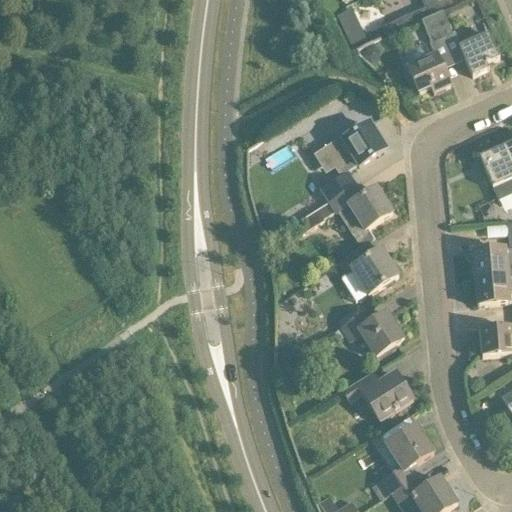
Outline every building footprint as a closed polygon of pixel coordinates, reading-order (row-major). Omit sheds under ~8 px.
[(428,10),(426,11),(384,30),(388,40),(422,26),(432,21),(433,21),(428,10)] [(356,11),(341,18),(355,49),(370,43),(356,11)] [(432,21),(442,42),(452,37),(443,16),(433,21),(432,21)] [(431,47),(442,42),(432,21),(422,26),(431,47)] [(459,52),(464,64),(472,82),(489,75),(486,70),(499,64),(488,39),(459,52)] [(450,92),(442,74),(437,61),(407,74),(419,100),(432,94),(434,99),(450,92)] [(369,129),(342,146),(340,143),(323,155),(340,181),(357,169),(359,172),(385,155),(369,129)] [(511,199),(511,169),(504,152),(479,163),(493,193),(499,205),(511,199)] [(328,207),(355,190),(348,179),(321,196),(328,207)] [(362,253),(374,245),(368,235),(392,219),(376,193),(362,202),(355,190),(328,207),(297,228),(298,230),(303,238),(324,225),(324,224),(334,217),(336,220),(340,218),(362,253)] [(289,248),(303,238),(298,230),(283,239),(289,248)] [(475,284),(511,280),(511,241),(508,242),(509,254),(472,257),(475,284)] [(374,245),(362,253),(343,265),(351,278),(342,284),(356,306),(367,299),(368,301),(398,282),(381,255),(380,255),(374,245)] [(511,280),(475,284),(477,311),(511,308),(511,280)] [(364,318),(347,329),(341,333),(350,348),(361,341),(375,363),(404,345),(387,318),(370,329),(364,318)] [(511,359),(511,332),(480,335),(482,363),(511,359)] [(345,341),(340,333),(334,337),(339,345),(345,341)] [(301,356),(294,345),(281,354),(288,365),(301,356)] [(372,380),(355,390),(343,398),(350,410),(362,402),(379,429),(413,407),(402,389),(397,392),(390,382),(378,389),(372,380)] [(511,394),(501,402),(508,412),(506,414),(511,422),(511,394)] [(392,500),(412,486),(406,476),(434,459),(410,422),(383,440),(404,472),(376,490),(384,503),(391,499),(392,500)] [(412,486),(392,500),(399,511),(414,511),(419,510),(420,511),(452,511),(457,509),(440,483),(419,496),(412,486)]
